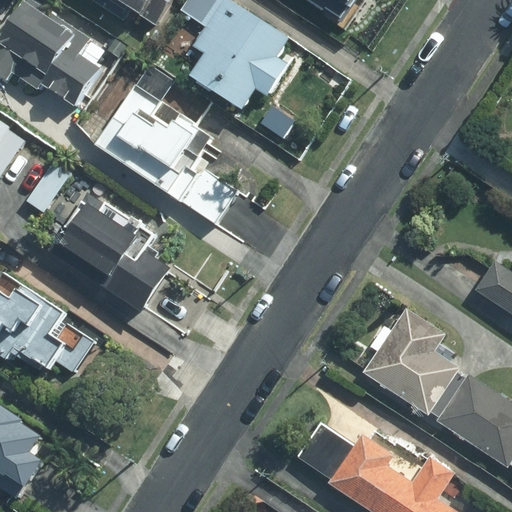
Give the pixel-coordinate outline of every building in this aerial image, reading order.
[(123,56),(28,0),(0,46),(0,77),(82,125),(123,56)] [(182,0),(84,0),(149,46),(182,0)] [(302,0),(344,27),(361,0),(302,0)] [(296,45),(227,2),(178,79),(247,122),(296,45)] [(222,130),(149,82),(100,156),(211,228),(237,189),(199,164),(222,130)] [(0,180),(27,138),(0,120),(0,180)] [(77,171),(58,158),(25,205),(44,218),(77,171)] [(180,271),(85,205),(49,256),(145,322),(180,271)] [(511,276),(493,264),(473,293),(511,319),(511,276)] [(93,335),(7,274),(0,284),(0,362),(37,389),(54,365),(66,373),(93,335)] [(443,338),(401,311),(359,375),(432,422),(463,375),(432,355),(443,338)] [(511,406),(463,375),(432,422),(511,474),(511,406)] [(40,442),(0,415),(0,491),(18,503),(38,474),(24,464),(40,442)] [(394,459),(359,434),(327,480),(372,511),(454,511),(437,500),(454,477),(431,461),(415,484),(389,465),(394,459)]
